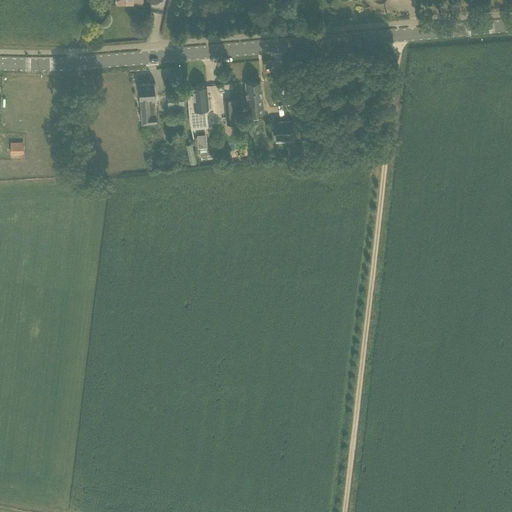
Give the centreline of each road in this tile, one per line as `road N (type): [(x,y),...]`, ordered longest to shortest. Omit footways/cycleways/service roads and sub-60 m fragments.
road 1 (secondary): [(511,25),(0,63)]
road 2 (track): [(343,511),(401,34)]
